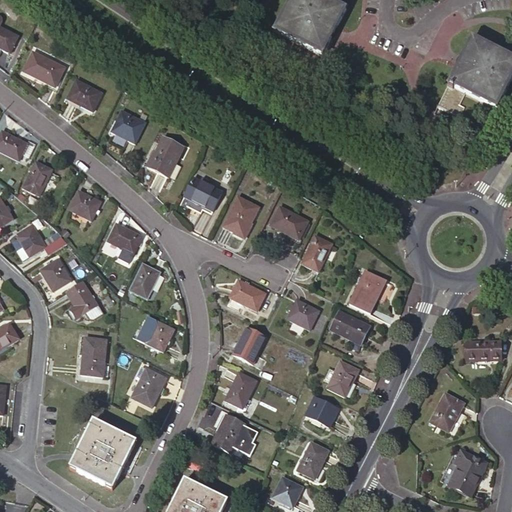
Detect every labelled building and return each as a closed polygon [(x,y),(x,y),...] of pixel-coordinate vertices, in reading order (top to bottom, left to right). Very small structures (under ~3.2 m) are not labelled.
[(322,57),(346,10),(324,0),(290,0),(274,32),(322,57)] [(0,49),(10,54),(18,38),(0,29),(0,49)] [(496,110),(511,78),(511,59),(471,39),(437,107),(459,118),(464,108),(459,105),(465,94),(496,110)] [(55,89),(64,70),(32,54),(23,73),(55,89)] [(92,114),(101,95),(76,82),(66,101),(92,114)] [(135,145),(145,125),(121,113),(111,133),(135,145)] [(0,153),(18,163),(26,145),(1,133),(0,136),(0,153)] [(168,179),(183,150),(163,140),(153,159),(151,159),(146,168),(168,179)] [(39,198),(52,172),(35,164),(22,190),(39,198)] [(226,184),(232,173),(227,170),(221,182),(226,184)] [(221,194),(204,185),(199,183),(193,180),(179,208),(185,211),(186,207),(200,214),(203,208),(212,213),(221,194)] [(91,223),(100,204),(78,193),(69,212),(91,223)] [(250,226),(258,210),(238,199),(223,229),(240,237),(246,224),(250,226)] [(0,228),(12,221),(0,201),(0,228)] [(298,242),(307,223),(279,209),(270,227),(298,242)] [(37,254),(45,249),(31,226),(18,235),(20,237),(17,239),(20,243),(23,248),(29,259),(37,254)] [(133,256),(141,239),(116,226),(108,243),(133,256)] [(50,245),(59,240),(56,235),(47,241),(50,245)] [(54,252),(66,245),(61,238),(59,240),(50,245),(50,246),(54,252)] [(318,274),(330,248),(313,240),(301,266),(318,274)] [(23,248),(20,243),(13,247),(16,252),(23,248)] [(45,249),(37,254),(41,261),(54,252),(50,246),(45,249)] [(29,259),(23,248),(16,252),(23,263),(29,259)] [(53,293),(71,282),(58,261),(40,272),(53,293)] [(146,301),(159,275),(143,266),(130,292),(146,301)] [(369,315),(385,282),(365,272),(349,305),(369,315)] [(256,313),(265,296),(238,283),(230,300),(256,313)] [(98,308),(82,284),(65,294),(74,308),(70,311),(76,321),(86,315),(98,308)] [(309,332),(318,313),(296,302),(293,309),(291,308),(288,313),(290,314),(287,321),(309,332)] [(102,315),(98,308),(86,315),(90,321),(93,321),(102,315)] [(360,346),(369,329),(339,314),(330,331),(360,346)] [(163,353),(174,332),(156,323),(145,345),(163,353)] [(0,352),(19,341),(9,325),(0,330),(0,352)] [(252,367),(265,340),(246,330),(233,357),(252,367)] [(102,378),(106,342),(84,340),(81,376),(102,378)] [(501,362),(500,344),(466,344),(467,363),(501,362)] [(345,399),(358,372),(340,363),(327,390),(345,399)] [(141,380),(146,371),(141,368),(136,377),(141,380)] [(165,381),(146,371),(141,380),(132,399),(151,409),(165,381)] [(242,411),(256,383),(238,375),(225,402),(242,411)] [(449,434),(464,406),(445,396),(430,424),(449,434)] [(327,406),(314,399),(305,417),(329,429),(338,411),(331,408),(333,405),(328,403),(327,406)] [(230,455),(245,426),(226,417),(212,445),(230,455)] [(112,491),(135,444),(93,423),(70,470),(112,491)] [(314,481),(328,453),(311,445),(297,473),(314,481)] [(470,498),(486,465),(460,453),(454,465),(458,467),(448,487),(470,498)] [(293,509),(302,490),(282,480),(272,499),(293,509)] [(221,511),(226,503),(184,482),(169,511),(221,511)]
